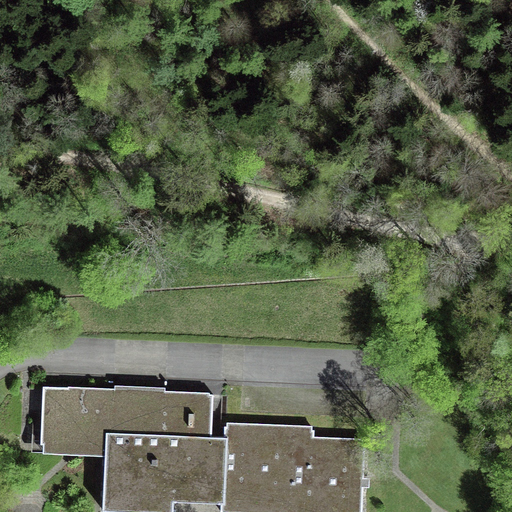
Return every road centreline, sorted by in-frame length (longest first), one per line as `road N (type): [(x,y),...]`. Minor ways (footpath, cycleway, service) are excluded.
road 1 (track): [(511,240),(414,230),(160,171),(0,144)]
road 2 (track): [(327,0),(511,172)]
